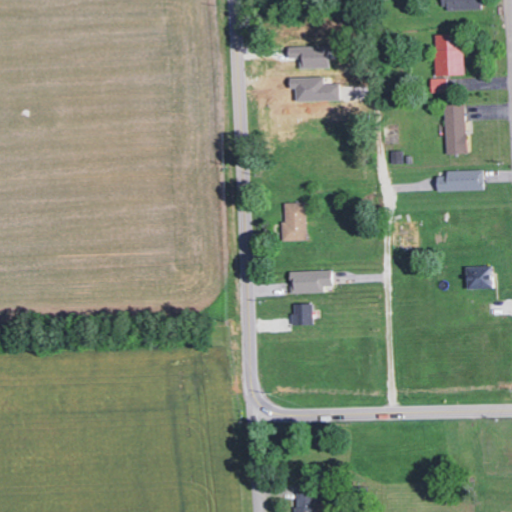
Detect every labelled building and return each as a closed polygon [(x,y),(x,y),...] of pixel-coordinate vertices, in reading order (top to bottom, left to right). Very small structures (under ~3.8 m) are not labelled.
[(484,9),(483,0),(446,0),(446,10),(484,9)] [(466,74),(465,33),(436,34),(438,75),(466,74)] [(330,67),(330,46),(290,46),(290,57),(301,57),(302,68),(330,67)] [(449,92),(449,77),(433,78),(433,92),(449,92)] [(296,101),(341,100),(341,84),(326,84),(326,78),(295,78),(296,101)] [(446,104),(447,153),(468,153),(467,104),(446,104)] [(486,169),(449,170),(449,183),(439,183),(440,191),(486,190),(486,169)] [(283,240),(308,240),(307,202),(285,202),(286,220),(283,220),(283,240)] [(420,247),(419,220),(395,220),(395,248),(420,247)] [(494,265),(469,266),(469,288),(495,288),(494,265)] [(333,269),(291,271),(292,293),(326,292),(326,286),(334,285),(333,269)] [(294,303),(294,324),(315,323),(314,302),(294,303)] [(317,511),(317,492),(297,492),(298,511),(317,511)]
